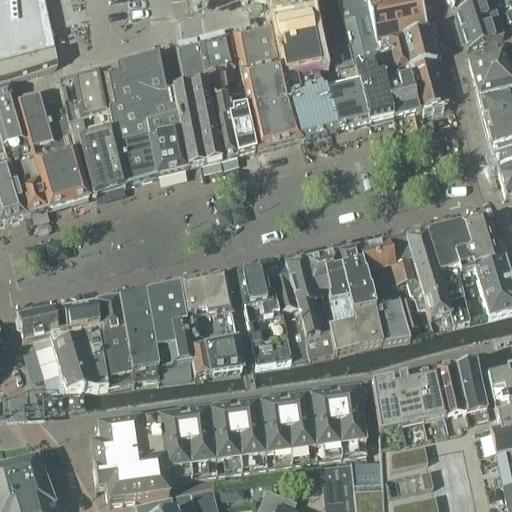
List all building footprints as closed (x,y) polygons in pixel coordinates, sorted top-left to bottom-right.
[(40,0),(0,0),(0,64),(52,53),(40,0)] [(374,0),(339,6),(344,24),(354,22),(359,35),(364,57),(379,54),(377,47),(385,45),(427,34),(418,0),(374,0)] [(448,0),(452,10),(476,0),(448,0)] [(511,10),(508,0),(492,0),(455,14),(467,54),(502,42),(511,35),(511,10)] [(306,21),(275,28),(280,50),(285,67),(315,59),(306,21)] [(342,22),(330,25),(336,51),(348,48),(342,22)] [(354,22),(344,24),(356,72),(367,69),(354,22)] [(233,38),(258,156),(301,145),(290,98),(273,28),(233,38)] [(448,108),(427,34),(385,45),(392,73),(392,74),(408,71),(419,115),(448,108)] [(227,39),(198,47),(198,48),(197,48),(203,78),(223,73),(235,70),(227,39)] [(511,47),(468,63),(473,82),(511,70),(511,47)] [(171,94),(188,173),(221,166),(209,118),(211,117),(203,78),(197,48),(177,52),(185,91),(171,94)] [(340,89),(327,93),(339,135),(368,128),(349,48),(348,48),(336,51),(331,53),(340,89)] [(0,89),(56,71),(52,53),(10,64),(0,66),(0,89)] [(131,64),(142,125),(172,117),(175,117),(171,94),(163,55),(131,64)] [(142,125),(131,64),(100,73),(112,134),(142,125)] [(393,121),(419,115),(408,71),(392,74),(392,73),(384,74),(382,66),(372,68),(377,80),(383,78),(393,121)] [(372,68),(367,69),(356,72),(371,127),(393,121),(383,78),(377,80),(372,68)] [(511,70),(473,82),(478,99),(511,90),(511,70)] [(93,200),(126,191),(112,134),(100,73),(59,85),(67,119),(74,149),(79,149),(93,200)] [(209,118),(221,166),(237,162),(227,122),(232,121),(231,116),(232,115),(231,111),(235,110),(233,98),(229,99),(223,73),(203,78),(211,117),(209,118)] [(0,169),(0,228),(26,220),(19,196),(18,192),(20,169),(29,166),(27,160),(31,159),(15,106),(10,87),(0,89),(0,142),(7,167),(0,169)] [(326,89),(290,98),(301,145),(337,135),(337,136),(339,135),(327,93),(326,89)] [(511,95),(477,104),(482,121),(486,136),(491,154),(511,148),(511,95)] [(35,173),(47,214),(89,202),(74,149),(67,119),(49,124),(41,97),(15,106),(31,159),(35,173)] [(233,122),(228,123),(237,162),(254,156),(243,113),(233,115),(233,122)] [(172,117),(142,125),(143,127),(156,182),(186,175),(174,127),(172,117)] [(112,134),(126,191),(156,182),(143,127),(142,125),(112,134)] [(511,148),(491,154),(490,154),(497,177),(497,176),(511,171),(511,148)] [(511,171),(497,176),(504,202),(511,198),(511,171)] [(31,193),(19,196),(26,220),(47,214),(35,173),(26,175),(31,193)] [(480,223),(463,228),(471,255),(458,258),(461,267),(491,259),(493,266),(504,263),(491,221),(491,220),(480,223)] [(471,255),(463,228),(428,237),(446,296),(452,319),(455,329),(470,326),(461,288),(458,278),(475,274),(474,272),(493,266),(491,259),(461,267),(458,258),(471,255)] [(426,237),(406,242),(423,300),(426,312),(430,325),(452,319),(426,237)] [(406,242),(388,247),(388,246),(402,305),(423,300),(406,242)] [(336,258),(306,265),(313,298),(320,297),(335,357),(360,350),(411,342),(408,334),(402,305),(388,246),(337,259),(336,258)] [(313,298),(306,265),(284,270),(291,294),(293,293),(310,362),(335,357),(320,297),(313,298)] [(285,340),(303,336),(293,293),(291,294),(284,270),(262,276),(268,298),(273,298),(278,318),(280,318),(285,340)] [(262,275),(236,281),(250,347),(285,340),(280,318),(278,318),(273,298),(268,298),(262,276),(262,275)] [(511,289),(508,275),(477,284),(488,321),(511,315),(511,289)] [(224,282),(185,289),(178,291),(188,348),(199,346),(199,348),(235,341),(224,282)] [(178,291),(143,299),(157,372),(191,366),(188,348),(178,291)] [(142,299),(117,303),(133,386),(159,384),(142,299)] [(117,303),(95,307),(101,332),(102,338),(98,338),(107,392),(133,387),(117,303)] [(60,313),(16,322),(22,348),(65,338),(101,332),(95,307),(60,313)] [(48,342),(31,346),(46,397),(65,398),(107,392),(98,338),(102,338),(101,332),(48,342)] [(285,340),(250,347),(255,372),(290,365),(285,340)] [(241,375),(236,350),(195,357),(200,382),(241,375)] [(433,376),(370,390),(378,439),(380,489),(352,491),(349,469),(348,469),(348,470),(319,474),(324,511),(511,511),(511,373),(478,381),(475,368),(433,377),(433,376)] [(174,486),(180,485),(366,460),(358,396),(154,424),(148,426),(155,480),(173,478),(174,486)] [(148,426),(97,432),(100,432),(98,433),(96,432),(99,450),(89,451),(92,474),(91,474),(94,497),(105,495),(107,509),(168,500),(166,487),(174,486),(173,478),(155,480),(148,426)] [(35,460),(0,469),(0,511),(45,511),(55,508),(35,460)] [(309,481),(296,483),(297,497),(311,496),(309,481)] [(216,511),(212,495),(141,511),(216,511)] [(289,511),(291,508),(267,497),(260,511),(289,511)]
